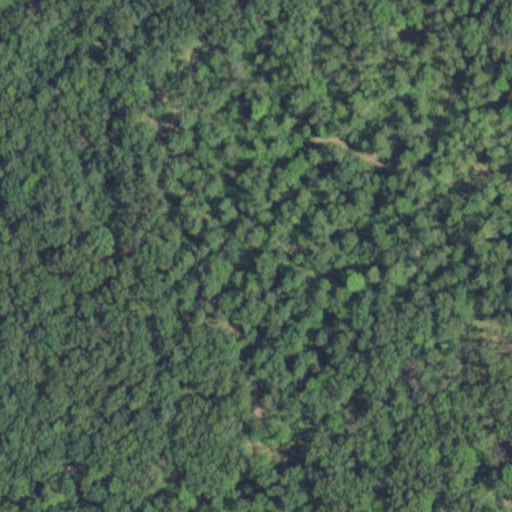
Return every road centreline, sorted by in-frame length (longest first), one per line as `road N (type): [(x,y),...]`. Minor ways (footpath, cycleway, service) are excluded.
road 1 (residential): [(219,0),(48,27),(27,0)]
road 2 (residential): [(0,142),(48,27)]
